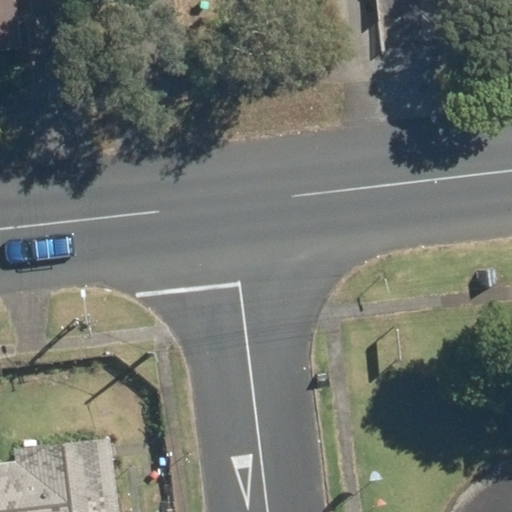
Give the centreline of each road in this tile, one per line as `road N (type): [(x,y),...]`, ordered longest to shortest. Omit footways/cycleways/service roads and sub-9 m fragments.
road 1 (unclassified): [(264,511),(227,200)]
road 2 (secondary): [(227,200),(511,167)]
road 3 (secondary): [(0,226),(227,200)]
